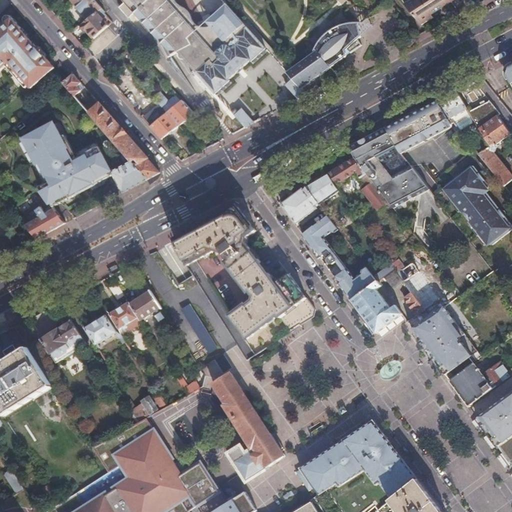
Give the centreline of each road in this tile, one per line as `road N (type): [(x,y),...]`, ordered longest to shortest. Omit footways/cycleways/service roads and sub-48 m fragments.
road 1 (primary): [(245,183),(511,38)]
road 2 (residential): [(23,0),(185,179)]
road 3 (residential): [(511,484),(417,362),(397,349),(366,347)]
road 4 (residential): [(245,183),(366,347)]
road 5 (primary): [(511,8),(340,97)]
road 6 (residential): [(366,347),(370,391),(457,511)]
road 7 (primary): [(0,305),(156,226)]
road 8 (primary): [(148,200),(0,283)]
road 9 (primary): [(340,97),(209,165)]
road 10 (primary): [(340,97),(341,113),(248,166),(245,183)]
